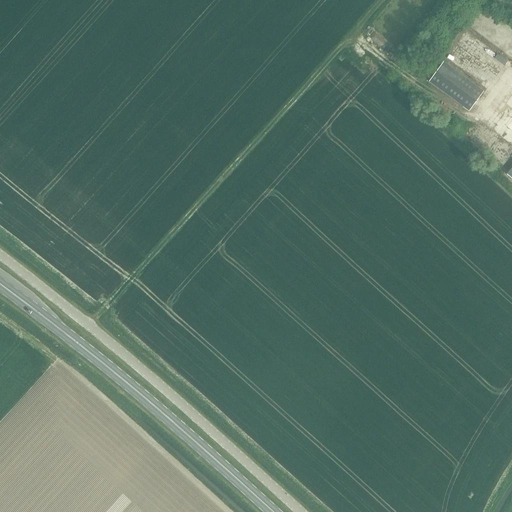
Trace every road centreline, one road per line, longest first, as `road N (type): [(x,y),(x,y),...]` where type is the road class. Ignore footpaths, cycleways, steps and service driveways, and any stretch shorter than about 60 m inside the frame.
road 1 (track): [(90,326),(383,0)]
road 2 (unclassified): [(301,511),(0,254)]
road 3 (primary): [(272,511),(0,284)]
road 4 (track): [(349,36),(459,112),(475,114)]
